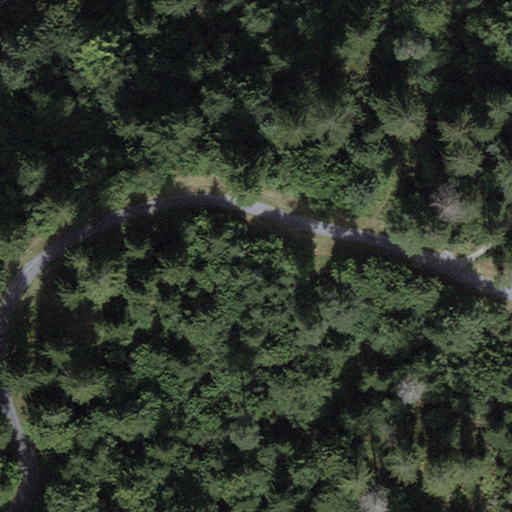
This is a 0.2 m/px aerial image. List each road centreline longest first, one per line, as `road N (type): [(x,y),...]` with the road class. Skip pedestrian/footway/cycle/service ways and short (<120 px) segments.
road 1 (track): [(0,348),(13,300),(62,243),(194,199),(232,200),(403,246),(511,291)]
road 2 (track): [(15,511),(34,484),(0,378)]
